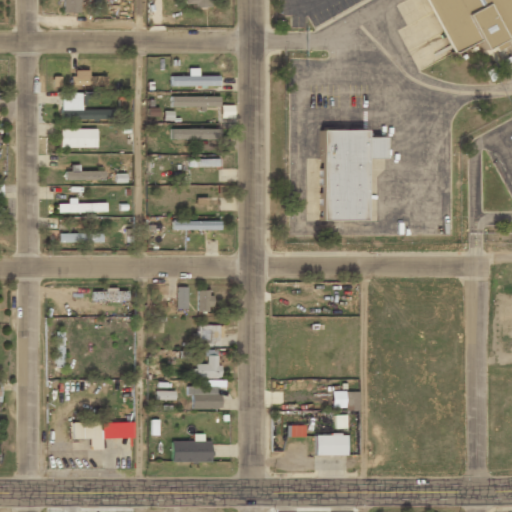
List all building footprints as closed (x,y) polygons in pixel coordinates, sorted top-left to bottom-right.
[(78,0),(61,0),(61,12),(78,12),(78,0)] [(511,0),(415,0),(446,55),(468,43),(472,50),(491,40),(498,53),(511,45),(511,0)] [(217,85),(217,75),(197,75),(196,68),(187,68),(187,76),(169,76),(169,86),(217,85)] [(69,76),(69,85),(105,86),(105,76),(69,76)] [(59,119),(114,120),(114,110),(80,109),(80,93),(60,93),(59,119)] [(218,97),(169,96),(169,107),(203,107),(203,106),(218,106),(218,97)] [(169,128),(169,139),(218,139),(218,129),(169,128)] [(59,147),(95,147),(94,129),(58,129),(59,147)] [(319,129),(318,220),(362,220),(363,158),(382,158),(383,137),(363,137),(363,130),(319,129)] [(103,179),(102,170),(77,171),(77,165),(65,165),(66,180),(103,179)] [(104,211),(104,202),(74,203),(74,198),(66,198),(66,203),(56,203),(56,213),(104,211)] [(171,230),(218,229),(218,220),(170,221),(171,230)] [(100,233),(57,233),(57,241),(100,242),(100,233)] [(175,308),(186,308),(185,286),(174,287),(175,308)] [(126,290),(90,290),(90,300),(125,300),(126,290)] [(196,311),(209,311),(209,290),(196,290),(196,311)] [(212,344),(212,339),(222,338),(221,324),(195,325),(195,345),(212,344)] [(195,364),(194,377),(219,378),(219,364),(216,364),(216,349),(205,349),(204,364),(195,364)] [(190,408),(217,409),(218,387),(186,386),(186,394),(190,394),(190,408)] [(173,391),(154,390),(153,400),(173,400),(173,391)] [(357,392),(331,391),(330,408),(357,409),(357,392)] [(334,428),(344,428),(344,415),(333,415),(334,428)] [(71,439),(87,438),(88,449),(98,449),(98,421),(70,422),(71,439)] [(302,425),(284,425),(284,437),(302,437),(302,425)] [(170,462),(209,461),(208,440),(201,441),(201,434),(191,434),(191,440),(169,440),(170,462)] [(313,455),(344,454),(344,434),(313,435),(313,455)]
